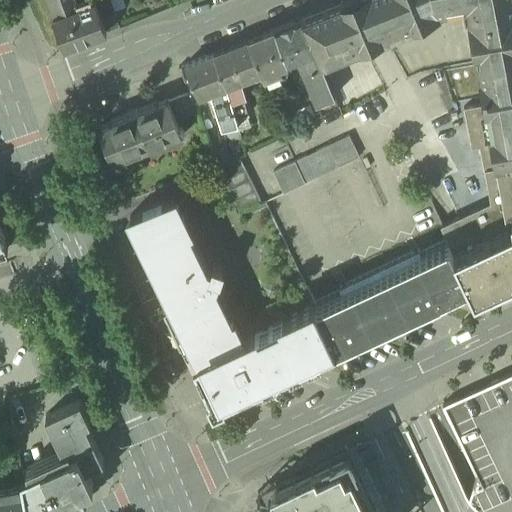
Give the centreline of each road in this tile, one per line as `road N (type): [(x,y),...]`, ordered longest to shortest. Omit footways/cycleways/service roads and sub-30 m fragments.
road 1 (secondary): [(14,108),(168,492)]
road 2 (residential): [(511,327),(168,492)]
road 3 (residential): [(14,108),(272,0)]
